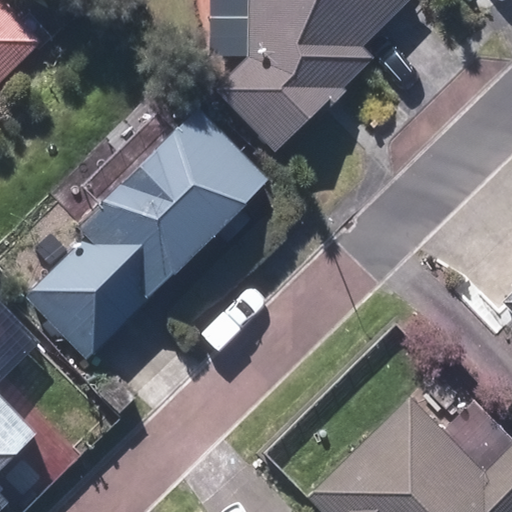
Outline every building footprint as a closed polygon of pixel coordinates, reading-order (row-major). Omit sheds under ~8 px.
[(214,91),(273,153),(323,104),(330,111),(347,94),(343,89),(372,61),(360,49),(410,0),(247,0),(246,59),(214,91)] [(0,84),(38,47),(0,7),(0,84)] [(23,298),(88,363),(152,299),(149,296),(266,181),(197,110),(172,134),(170,131),(75,225),(85,236),(23,298)] [(511,287),(500,299),(511,311),(511,287)] [(511,511),(511,446),(482,476),(404,398),(303,498),(316,511),(511,511)] [(0,507),(5,504),(0,498),(0,469),(34,436),(0,401),(0,507)]
